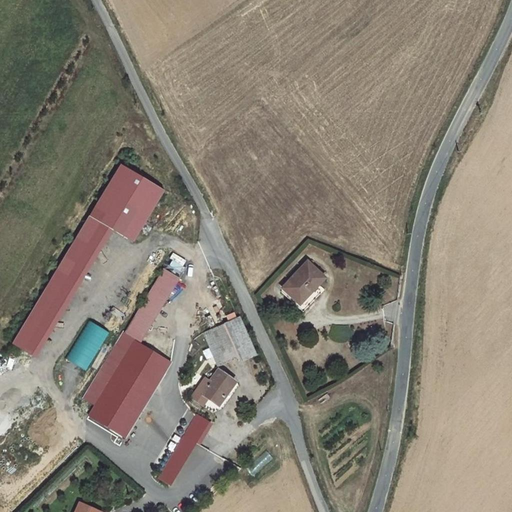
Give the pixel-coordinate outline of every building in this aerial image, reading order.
[(121,164),(90,216),(109,227),(133,242),(164,190),(121,164)] [(90,216),(12,344),(31,355),(109,227),(90,216)] [(307,262),(282,288),(290,295),(288,298),(303,312),(321,293),(318,289),(316,287),(324,278),(307,262)] [(163,268),(124,333),(141,343),(180,278),(163,268)] [(226,316),(229,322),(235,319),(233,313),(226,316)] [(240,361),(255,355),(239,318),(235,319),(229,322),(223,324),(238,357),(240,361)] [(88,320),(65,358),(86,371),(109,332),(88,320)] [(238,357),(223,324),(205,332),(220,365),(238,357)] [(89,416),(125,438),(171,362),(124,334),(84,399),(95,406),(89,416)] [(225,368),(222,372),(229,377),(232,373),(225,368)] [(205,378),(191,397),(203,406),(208,398),(218,406),(235,382),(229,377),(222,372),(218,370),(209,381),(205,378)] [(208,398),(203,406),(213,413),(222,408),(239,384),(235,382),(218,406),(208,398)] [(158,479),(169,486),(208,421),(197,414),(158,479)] [(99,511),(79,503),(75,511),(99,511)]
